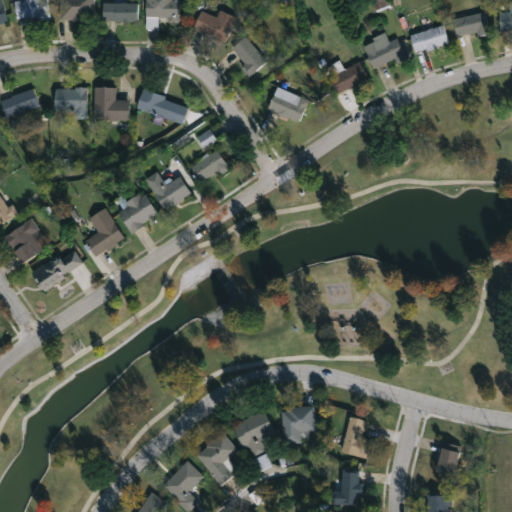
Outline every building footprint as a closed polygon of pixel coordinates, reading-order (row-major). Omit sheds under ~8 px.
[(0,0),(0,26),(8,23),(0,0)] [(48,0),(48,19),(15,19),(15,0),(48,0)] [(59,19),(59,0),(94,0),(94,19),(59,19)] [(179,0),(179,19),(145,19),(145,0),(179,0)] [(138,21),(102,21),(102,1),(138,1),(138,21)] [(500,13),(509,13),(509,2),(511,2),(511,30),(500,30),(500,13)] [(236,18),(224,43),(193,27),(201,10),(215,17),(219,10),(236,18)] [(485,12),(489,33),(477,36),(476,32),(456,36),(453,18),(485,12)] [(416,54),(410,36),(443,25),(449,43),(416,54)] [(232,47),(247,36),(266,64),(250,75),(232,47)] [(362,47),(382,37),(384,41),(394,36),(403,54),(374,69),(362,47)] [(360,62),(368,78),(338,95),(325,70),(339,62),(344,70),(360,62)] [(94,119),(94,87),(115,87),(115,100),(129,100),(129,119),(94,119)] [(309,100),(300,122),(268,110),(277,87),(309,100)] [(87,119),(74,119),(74,109),(55,109),(55,88),(87,88),(87,119)] [(1,99),(34,89),(39,107),(6,117),(1,99)] [(188,104),(183,123),(136,110),(141,91),(188,104)] [(191,162),(221,153),(227,173),(197,182),(191,162)] [(191,194),(165,211),(144,179),(156,172),(165,185),(179,176),(191,194)] [(116,208),(144,193),(158,217),(129,232),(116,208)] [(0,226),(0,194),(8,206),(12,204),(19,214),(0,226)] [(94,257),(85,240),(97,233),(89,218),(106,208),(124,240),(94,257)] [(4,237),(30,218),(39,230),(32,234),(42,249),(23,263),(4,237)] [(38,283),(44,279),(35,265),(66,245),(76,261),(60,271),(66,279),(44,293),(38,283)] [(315,431),(300,432),(301,443),(282,444),(281,408),(314,406),(315,431)] [(273,445),(249,457),(233,425),(263,411),(274,433),(269,436),(273,445)] [(340,452),(350,416),(366,421),(362,439),(371,441),(366,459),(340,452)] [(233,476),(220,485),(196,454),(223,433),(237,451),(223,462),(233,476)] [(434,473),(441,447),(460,452),(453,479),(434,473)] [(189,511),(187,511),(162,486),(187,461),(203,477),(188,492),(199,502),(189,511)] [(333,505),(333,480),(341,480),(341,470),(361,471),(360,506),(333,505)] [(164,511),(138,511),(150,493),(169,505),(164,511)] [(427,511),(427,495),(449,495),(449,511),(427,511)]
